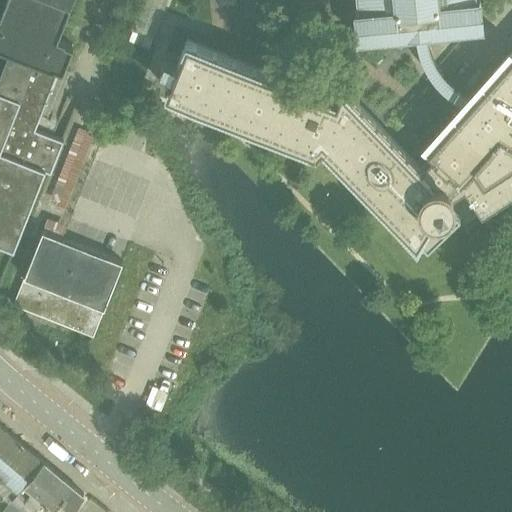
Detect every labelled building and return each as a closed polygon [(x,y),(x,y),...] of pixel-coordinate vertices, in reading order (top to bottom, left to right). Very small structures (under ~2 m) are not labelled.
[(64,138),(36,127),(60,66),(63,67),(73,43),(65,40),(65,39),(58,36),(71,0),(5,0),(5,1),(0,0),(0,45),(9,49),(0,71),(0,241),(14,247),(46,167),(51,170),(64,138)] [(143,0),(142,3),(129,38),(152,47),(169,0),(143,0)] [(358,0),(360,10),(356,10),(359,37),(416,31),(424,31),(482,25),(480,0),(358,0)] [(424,31),(416,31),(417,38),(419,44),(422,52),(425,59),(429,66),(434,72),(440,79),(447,84),(454,88),(462,90),(475,93),(482,86),(464,81),(457,79),(451,75),(446,72),(441,66),(437,61),(433,56),(430,50),(427,43),(425,37),(424,31)] [(337,98),(187,38),(178,61),(165,56),(161,67),(174,72),(167,88),(199,100),(312,146),(313,149),(315,152),(318,155),(321,157),(324,159),(328,160),(331,161),(335,162),(338,162),(342,161),(428,250),(461,217),(450,206),(452,204),(450,203),(445,195),(465,182),(479,203),(511,181),(511,52),(482,86),(475,93),(428,146),(432,150),(420,164),(342,84),(337,98)] [(94,334),(123,260),(65,237),(43,229),(14,302),(94,334)] [(0,422),(0,493),(9,501),(9,500),(23,484),(40,464),(44,460),(44,459),(0,422)] [(40,464),(23,484),(32,490),(25,498),(42,511),(45,511),(51,505),(54,508),(60,500),(71,508),(84,493),(65,477),(44,460),(40,464)] [(24,511),(9,500),(9,501),(1,510),(2,511),(24,511)]
